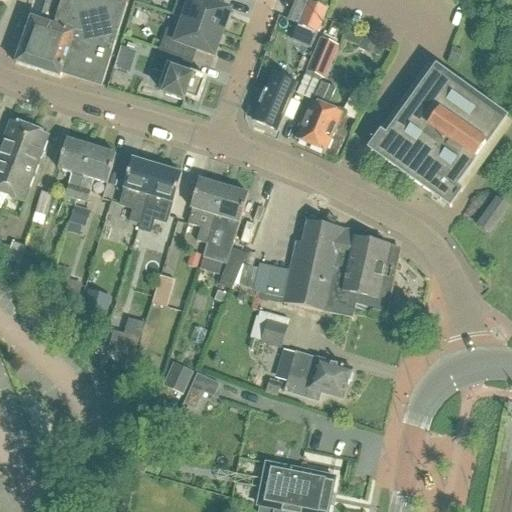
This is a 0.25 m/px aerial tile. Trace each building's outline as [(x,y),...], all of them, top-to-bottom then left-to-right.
[(48,0),(41,24),(31,21),(16,67),(61,80),(62,76),(101,87),(128,0),(48,0)] [(178,0),(173,18),(183,21),(223,35),(232,11),(215,5),(209,3),(210,0),(178,0)] [(296,26),(290,41),(310,49),(315,36),(317,37),(327,12),(309,5),(299,28),(296,26)] [(215,59),(223,35),(183,21),(178,35),(167,30),(160,51),(188,61),(192,51),(215,59)] [(364,39),(359,50),(373,57),(373,56),(378,45),(364,39)] [(326,82),(340,48),(322,41),(308,74),(326,82)] [(386,42),(383,52),(397,57),(400,47),(386,42)] [(453,50),(448,65),(458,69),(463,54),(453,50)] [(188,61),(160,51),(152,72),(164,76),(159,91),(166,93),(164,97),(185,104),(187,100),(199,104),(207,80),(185,72),(188,61)] [(457,189),(508,120),(438,69),(389,141),(382,136),(370,153),(452,210),(464,194),(457,189)] [(259,107),(253,124),(276,132),(292,85),(269,77),(263,94),(261,94),(257,107),(259,107)] [(326,154),(342,115),(329,110),(337,91),(322,84),(298,142),(326,154)] [(17,176),(34,131),(12,123),(0,154),(0,195),(6,197),(14,175),(17,176)] [(14,175),(6,197),(25,204),(50,138),(34,131),(17,176),(14,175)] [(77,202),(92,150),(67,143),(59,172),(71,176),(65,199),(77,202)] [(92,150),(77,202),(87,205),(93,182),(108,186),(116,157),(92,150)] [(131,224),(141,227),(158,170),(133,162),(120,208),(134,212),(131,224)] [(158,170),(141,227),(139,233),(152,236),(156,223),(167,226),(182,177),(158,170)] [(191,211),(187,226),(201,230),(197,243),(206,246),(208,246),(225,190),(200,182),(191,211)] [(207,249),(203,260),(227,267),(219,287),(232,292),(235,284),(242,267),(246,256),(232,250),(239,226),(248,197),(225,190),(208,246),(207,249)] [(47,219),(53,197),(43,194),(37,216),(47,219)] [(490,238),(510,210),(496,200),(476,228),(490,238)] [(75,209),(70,224),(87,229),(92,214),(75,209)] [(242,267),(235,284),(260,297),(266,300),(283,304),(283,306),(352,320),(357,298),(375,302),(387,250),(367,245),(369,238),(308,225),(303,247),(298,246),(291,278),(244,267),(242,267)] [(16,279),(26,248),(12,244),(3,275),(16,279)] [(191,256),(188,268),(196,270),(199,258),(191,256)] [(48,303),(75,311),(83,287),(55,279),(48,303)] [(168,310),(176,283),(161,279),(154,306),(168,310)] [(188,312),(191,300),(178,297),(175,309),(188,312)] [(96,345),(104,318),(84,312),(76,339),(96,345)] [(282,351),(290,322),(269,316),(261,345),(282,351)] [(136,358),(141,339),(114,331),(109,351),(136,358)] [(342,401),(347,386),(351,385),(353,378),(350,375),(351,371),(295,355),(288,380),(309,386),(308,391),(342,401)] [(184,398),(194,375),(175,366),(164,388),(184,398)] [(154,389),(158,374),(147,371),(143,386),(154,389)] [(281,400),(285,388),(268,382),(264,395),(281,400)] [(191,388),(183,405),(195,411),(202,393),(191,388)] [(283,421),(258,413),(240,406),(230,403),(221,429),(223,430),(240,435),(238,439),(258,446),(260,442),(272,446),(274,447),(283,421)] [(276,511),(326,511),(333,480),(268,466),(259,509),(276,511)] [(94,511),(126,511),(129,499),(97,495),(94,511)]
